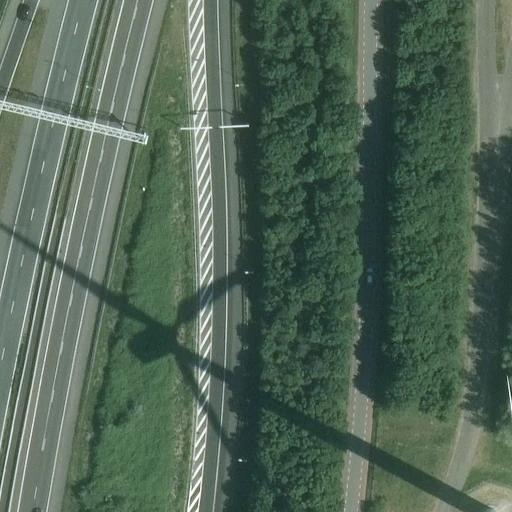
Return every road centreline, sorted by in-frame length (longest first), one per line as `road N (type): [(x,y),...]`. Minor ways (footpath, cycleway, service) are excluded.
road 1 (motorway): [(32,511),(137,0)]
road 2 (tertiary): [(350,511),(364,355),(371,0)]
road 3 (motorway): [(205,511),(219,330),(212,0)]
road 4 (motorway): [(85,0),(0,368)]
